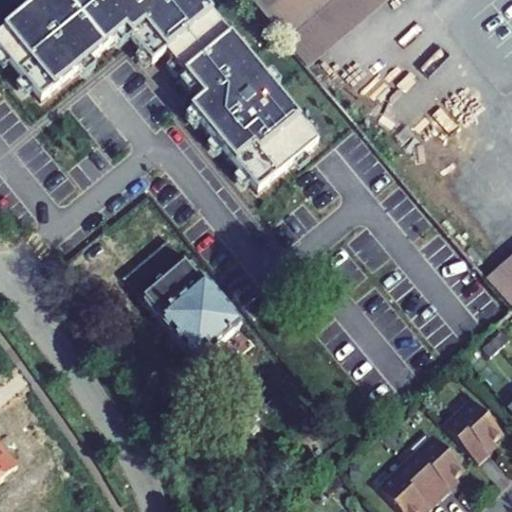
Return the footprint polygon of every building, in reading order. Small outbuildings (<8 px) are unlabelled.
[(43,0),(0,36),(0,54),(41,104),(125,35),(152,67),(165,56),(204,102),(190,113),(258,195),(318,145),(197,0),(43,0)] [(303,106),(333,143),(352,127),(307,74),(282,45),(244,0),(218,0),(224,6),(230,2),(311,99),(303,106)] [(244,0),(282,45),(335,0),(244,0)] [(335,0),(282,45),(307,74),(395,0),(335,0)] [(122,283),(141,305),(187,267),(167,244),(122,283)] [(511,259),(486,282),(511,312),(511,259)] [(241,331),(187,267),(141,305),(195,369),(241,331)] [(502,335),(493,344),(500,351),(509,343),(502,335)] [(500,351),(493,344),(484,352),(491,360),(500,351)] [(444,432),(479,468),(490,457),(486,453),(493,447),(503,438),(472,405),(444,432)] [(407,468),(441,504),(452,493),(448,489),(455,483),(464,474),(434,442),(407,468)] [(497,450),(493,447),(486,453),(490,457),(497,450)] [(0,449),(0,487),(19,471),(0,449)] [(432,511),(441,504),(407,468),(379,494),(396,511),(424,511),(426,510),(427,511),(432,511)] [(459,487),(455,483),(448,489),(452,493),(459,487)]
